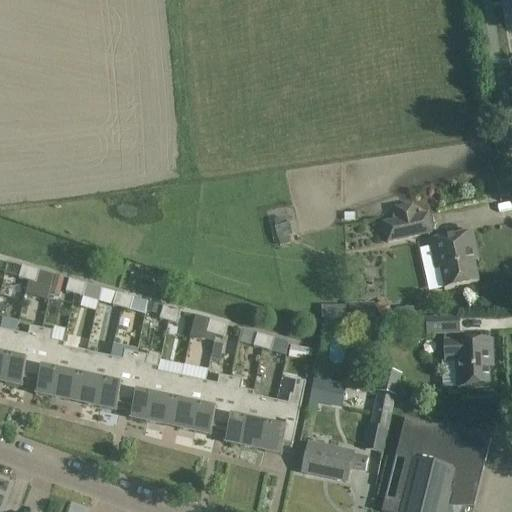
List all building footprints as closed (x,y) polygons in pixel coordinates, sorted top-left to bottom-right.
[(432,219),(429,219),(428,215),(415,218),(413,207),(396,210),(398,221),(383,224),(387,244),(432,235),(431,230),(434,230),(432,219)] [(285,219),(274,221),(279,248),(291,245),(290,238),(287,226),(285,219)] [(479,284),(468,234),(429,242),(435,271),(440,271),(444,291),(479,284)] [(31,270),(22,267),(19,280),(27,283),(31,270)] [(27,283),(36,285),(40,272),(31,270),(27,283)] [(78,284),(69,281),(65,294),(74,296),(78,284)] [(74,296),(83,299),(86,286),(78,284),(74,296)] [(125,297),(116,295),(112,307),(121,310),(125,297)] [(121,310),(130,312),(134,300),(125,297),(121,310)] [(385,301),(375,306),(381,320),(392,314),(385,301)] [(375,322),(374,304),(349,304),(349,322),(375,322)] [(146,313),(158,316),(160,308),(147,305),(146,313)] [(172,311),(163,308),(160,321),(168,324),(172,311)] [(168,324),(177,326),(181,313),(172,311),(168,324)] [(322,312),(322,320),(346,320),(346,312),(322,312)] [(460,343),(459,320),(439,321),(427,321),(427,336),(444,335),(445,362),(456,362),(457,390),(469,390),(489,389),(488,362),(492,362),(491,342),(460,343)] [(219,324),(210,322),(206,335),(215,337),(219,324)] [(215,337),(224,340),(228,327),(219,324),(215,337)] [(42,331),(30,328),(28,337),(16,335),(5,385),(21,388),(23,379),(31,381),(36,359),(42,331)] [(16,335),(0,331),(0,383),(5,385),(16,335)] [(64,345),(62,345),(51,342),(53,337),(53,333),(42,331),(36,359),(31,381),(39,382),(36,395),(52,399),(64,345)] [(266,338),(257,336),(253,348),(262,351),(266,338)] [(262,351),(271,353),(274,341),(266,338),(262,351)] [(87,354),(64,349),(64,345),(52,399),(76,404),(87,354)] [(223,347),(214,345),(211,358),(220,360),(223,347)] [(137,355),(125,353),(123,362),(111,359),(100,409),(116,413),(118,404),(126,405),(137,355)] [(111,359),(110,359),(87,354),(76,404),(100,409),(111,359)] [(158,369),(146,367),(148,358),(137,355),(126,405),(133,407),(130,420),(147,423),(158,369)] [(181,378),(158,373),(159,370),(158,369),(147,423),(170,428),(171,428),(181,378)] [(401,376),(382,371),(376,392),(395,398),(401,376)] [(194,434),(210,437),(212,428),(220,430),(231,380),(219,377),(218,381),(217,386),(205,384),(194,434)] [(194,434),(205,384),(181,378),(171,428),(194,434)] [(315,379),(313,405),(348,407),(350,381),(315,379)] [(253,394),(241,391),(243,382),(231,380),(220,430),(228,431),(225,444),(241,448),(253,394)] [(265,453),(281,456),(283,447),(289,448),(290,449),(290,450),(291,450),(306,384),(299,383),(296,382),(293,397),(290,397),(288,405),(276,403),(265,453)] [(265,453),(276,403),(253,398),(254,394),(253,394),(241,448),(265,453)] [(394,402),(376,398),(370,428),(369,427),(364,452),(382,456),(394,402)] [(386,500),(382,511),(444,511),(448,495),(453,496),(451,503),(461,506),(473,509),(474,509),(484,468),(483,467),(484,463),(485,464),(491,442),(431,427),(431,428),(427,427),(427,426),(405,420),(396,458),(406,461),(396,502),(386,500)] [(352,454),(309,445),(307,455),(303,474),(346,484),(349,470),(365,474),(368,460),(352,457),(352,454)]
